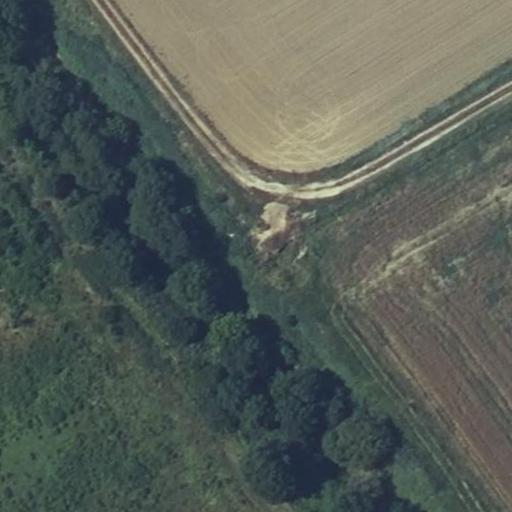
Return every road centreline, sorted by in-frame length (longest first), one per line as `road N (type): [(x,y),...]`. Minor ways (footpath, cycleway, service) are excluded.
road 1 (track): [(93,0),(220,159),(279,199),(336,185),(511,83)]
road 2 (track): [(0,147),(278,511)]
road 3 (track): [(250,185),(263,223),(463,511)]
